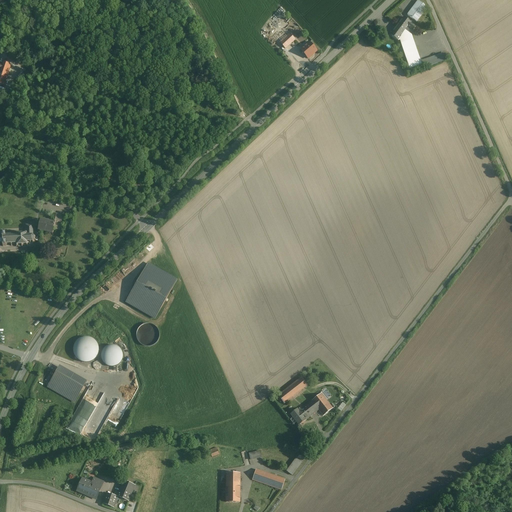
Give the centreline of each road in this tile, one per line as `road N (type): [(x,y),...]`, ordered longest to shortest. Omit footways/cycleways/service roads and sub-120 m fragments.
road 1 (unclassified): [(271,511),(511,199)]
road 2 (tertiary): [(391,0),(147,227)]
road 3 (unclassified): [(427,0),(511,192)]
road 4 (tertiary): [(147,227),(65,308),(30,357)]
road 5 (unclassified): [(0,183),(120,207),(147,227)]
